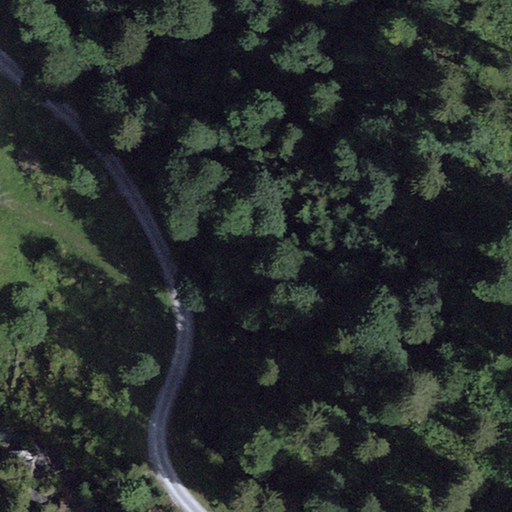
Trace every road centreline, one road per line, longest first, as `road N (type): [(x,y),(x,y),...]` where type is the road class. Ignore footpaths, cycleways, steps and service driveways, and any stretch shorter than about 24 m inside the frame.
road 1 (track): [(195,511),(171,489),(157,452),(157,420),(178,363),(179,318),(164,255),(136,195),(97,143),(0,61)]
road 2 (track): [(3,176),(134,312)]
